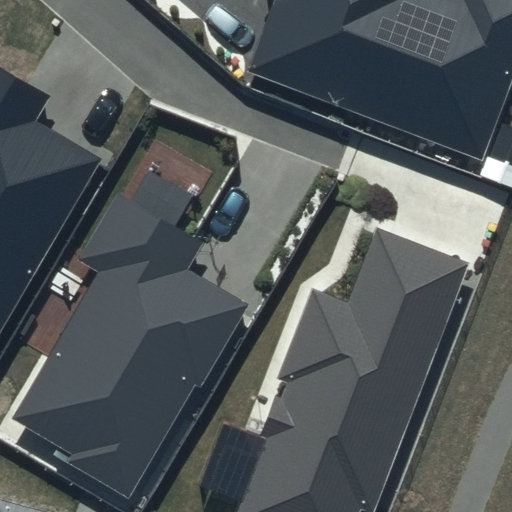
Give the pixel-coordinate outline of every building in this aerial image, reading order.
[(270,0),(275,5),(249,77),(483,163),(511,84),(511,0),(462,0),(461,4),(451,0),(270,0)] [(51,97),(0,67),(0,330),(100,159),(37,122),(51,97)] [(205,241),(117,190),(78,258),(100,271),(14,418),(72,452),(67,461),(128,496),(193,386),(198,389),(249,303),(189,269),(205,241)] [(374,511),(469,263),(374,227),(346,299),(313,287),(279,376),(287,379),(236,511),(360,511),(361,511),(363,511),(374,511)] [(0,511),(43,511),(0,500),(0,511)]
